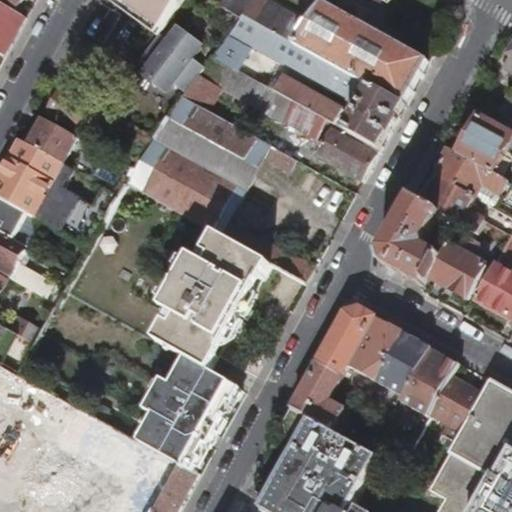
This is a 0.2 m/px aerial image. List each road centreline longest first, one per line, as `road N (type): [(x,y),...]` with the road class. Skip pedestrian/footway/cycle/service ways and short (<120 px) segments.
road 1 (residential): [(505,3),(351,274)]
road 2 (residential): [(351,274),(213,511)]
road 3 (residential): [(351,274),(511,369)]
road 4 (residential): [(0,134),(77,0)]
